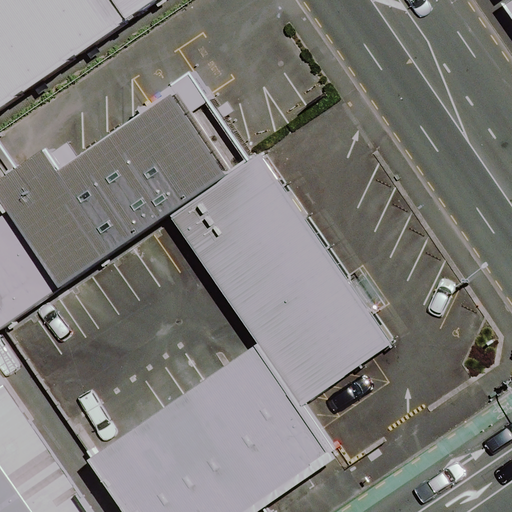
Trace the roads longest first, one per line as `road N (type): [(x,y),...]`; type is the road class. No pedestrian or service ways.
road 1 (secondary): [(511,186),(384,0)]
road 2 (unknown): [(153,0),(16,78)]
